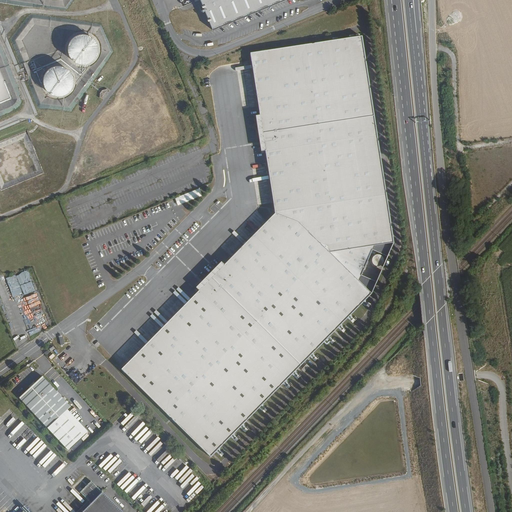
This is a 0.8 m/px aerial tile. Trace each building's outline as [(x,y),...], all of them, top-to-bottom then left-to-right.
[(199,0),(211,29),(280,0),(199,0)] [(94,39),(91,37),(90,36),(87,35),(85,35),(82,35),(79,35),(76,36),(73,38),(71,40),(70,42),(68,45),(68,46),(67,49),(68,52),(69,56),(70,58),(72,61),(75,63),(78,64),(81,65),(84,65),(87,64),(90,63),(93,61),(94,60),(96,57),(97,54),(98,51),(98,48),(97,46),(97,45),(96,42),(94,39)] [(276,390),(285,381),(369,295),(391,243),(358,39),(247,58),(273,215),(121,371),(210,458),(276,390)] [(68,93),(70,91),(71,90),(72,87),(73,84),(73,81),(73,78),(72,75),(71,73),(69,70),(66,68),(64,67),(61,66),(58,66),(55,66),(52,67),(50,68),(48,70),(46,72),(44,75),(43,77),(43,80),(43,84),(44,86),(45,89),(47,92),(49,94),(50,94),(53,96),(56,96),(59,96),(62,96),(65,95),(68,93)] [(199,188),(175,198),(178,205),(202,195),(199,188)] [(14,298),(34,289),(26,270),(5,278),(14,298)] [(70,408),(42,377),(18,399),(47,429),(68,410),(70,408)] [(88,432),(68,410),(47,429),(68,451),(88,432)] [(92,504),(83,511),(24,511),(23,511),(21,511),(121,511),(92,482),(81,492),(92,504)]
